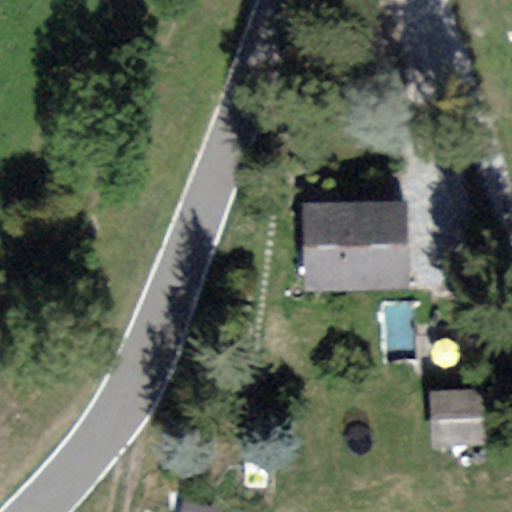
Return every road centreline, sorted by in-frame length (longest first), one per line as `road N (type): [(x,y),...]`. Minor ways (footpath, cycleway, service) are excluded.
road 1 (tertiary): [(277,0),(149,354),(102,434),(33,511)]
road 2 (track): [(185,0),(0,291)]
road 3 (track): [(511,228),(434,0)]
